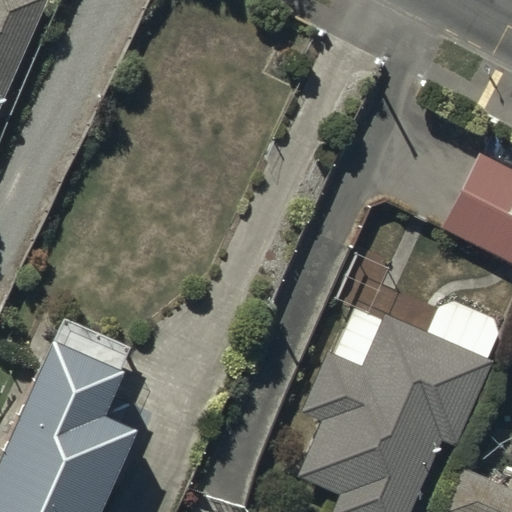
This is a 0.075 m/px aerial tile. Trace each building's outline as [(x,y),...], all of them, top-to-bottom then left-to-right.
[(0,0),(0,118),(54,4),(46,0),(0,0)] [(511,169),(475,151),(438,227),(511,263),(511,169)] [(454,449),(491,364),(386,318),(363,371),(328,355),(301,417),(320,425),(296,479),(340,499),(333,511),(410,511),(440,443),(454,449)] [(60,354),(55,365),(47,362),(0,471),(0,511),(93,511),(126,440),(105,430),(126,384),(60,354)] [(511,511),(511,490),(458,466),(439,510),(442,511),(511,511)]
